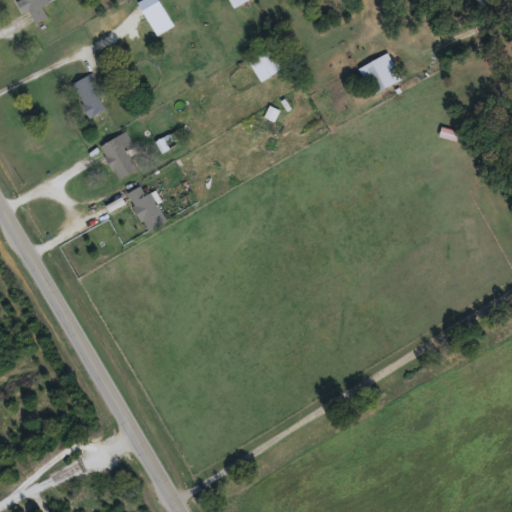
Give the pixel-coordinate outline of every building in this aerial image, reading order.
[(22,0),(40,0),(48,17),(34,23),(22,0)] [(157,33),(138,0),(160,0),(174,23),(157,33)] [(236,0),(253,0),(265,22),(252,29),(236,0)] [(289,61),(261,80),(247,59),(275,41),(289,61)] [(357,67),(371,59),(386,85),(372,93),(357,67)] [(90,117),(72,81),(92,72),(104,95),(100,96),(106,108),(90,117)] [(439,135),(442,124),(460,129),(457,140),(439,135)] [(162,151),(155,140),(177,127),(184,138),(162,151)] [(137,168),(119,178),(100,143),(126,130),(137,150),(130,154),(137,168)] [(128,191),(145,182),(165,220),(148,229),(128,191)]
